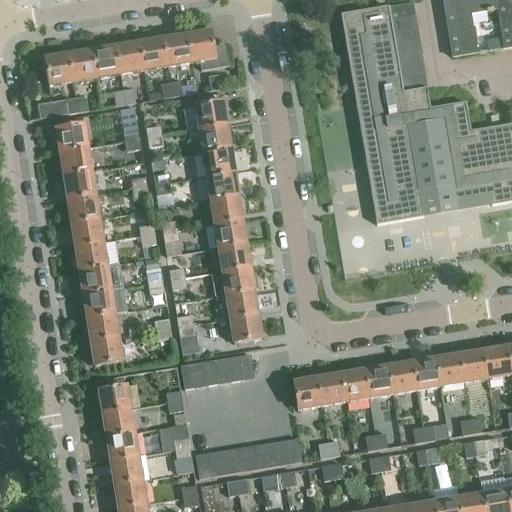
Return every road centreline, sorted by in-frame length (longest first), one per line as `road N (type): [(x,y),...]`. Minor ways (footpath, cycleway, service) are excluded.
road 1 (residential): [(511,306),(319,333),(310,322),(258,0)]
road 2 (residential): [(66,511),(0,108)]
road 3 (residential): [(0,28),(149,0)]
